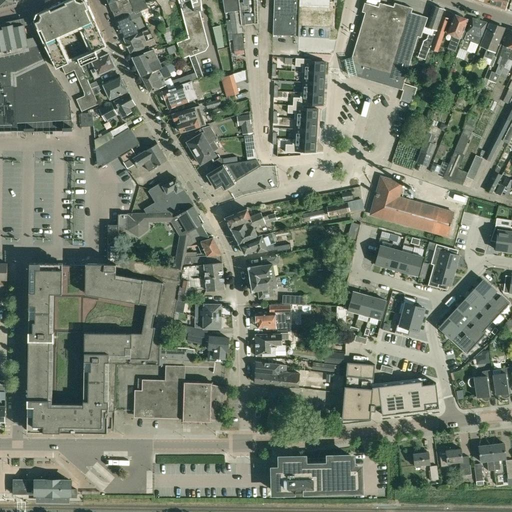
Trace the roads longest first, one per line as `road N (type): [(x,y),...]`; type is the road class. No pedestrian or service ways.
road 1 (residential): [(213,214),(285,191),(283,162),(326,158),(349,0)]
road 2 (residential): [(213,214),(239,281),(246,444)]
road 3 (tertiary): [(246,444),(453,421)]
road 4 (residential): [(114,43),(213,214)]
road 5 (residential): [(18,445),(21,250)]
road 6 (residential): [(21,250),(94,249),(93,146),(79,146)]
road 7 (tertiary): [(246,444),(67,446)]
road 8 (residential): [(447,298),(354,272),(365,229)]
road 9 (residential): [(447,298),(430,327),(453,421)]
